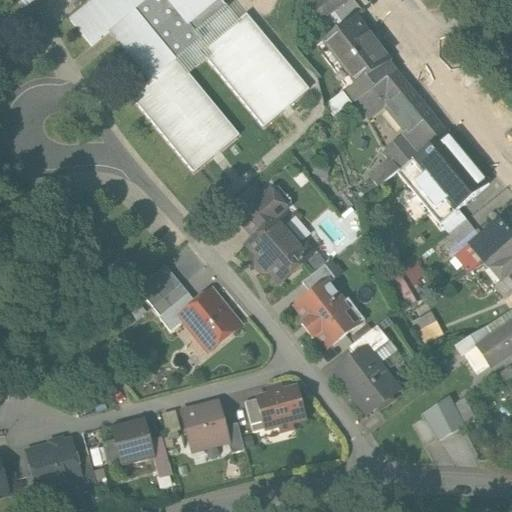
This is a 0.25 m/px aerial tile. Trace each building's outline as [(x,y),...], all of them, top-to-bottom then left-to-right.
[(17,0),(24,9),(24,10),(22,11),(24,13),(40,0),(17,0)] [(170,0),(168,2),(165,0),(97,0),(70,22),(91,47),(110,31),(151,82),(132,99),(193,175),(238,138),(188,76),(206,62),(263,129),(308,92),(245,17),(238,23),(226,8),(225,9),(218,1),(219,0),(170,0)] [(341,0),(316,0),(310,6),(319,18),(341,0)] [(354,16),(324,40),(358,85),(389,61),(354,16)] [(389,61),(358,85),(365,95),(397,70),(389,61)] [(446,132),(397,70),(365,95),(354,103),(367,119),(386,104),(405,129),(411,136),(408,139),(420,153),(446,132)] [(405,129),(381,148),(387,155),(366,172),(378,187),(396,172),(420,153),(408,139),(411,136),(405,129)] [(439,225),(457,210),(489,184),(446,132),(420,153),(396,172),(439,225)] [(69,178),(57,179),(58,197),(70,197),(69,178)] [(52,180),(34,181),(36,197),(53,196),(52,180)] [(255,186),(229,208),(237,217),(263,195),(255,186)] [(263,195),(237,217),(256,239),(277,221),(278,222),(283,219),(281,217),(287,211),(271,193),(265,198),(263,195)] [(466,219),(457,210),(439,225),(447,234),(466,219)] [(507,213),(478,236),(475,231),(451,250),(469,272),(485,262),(487,260),(511,239),(511,218),(511,219),(507,213)] [(466,219),(438,243),(446,254),(451,250),(475,231),(466,219)] [(278,222),(277,221),(256,239),(247,247),(260,262),(260,265),(263,269),(266,269),(280,285),(310,259),(311,254),(305,247),(300,247),(278,222)] [(511,239),(487,260),(485,262),(501,280),(508,274),(511,278),(511,239)] [(325,266),(302,283),(312,295),(328,283),(329,285),(335,280),(325,266)] [(173,277),(165,268),(137,291),(145,300),(173,277)] [(173,277),(145,300),(152,309),(180,286),(173,277)] [(329,285),(328,283),(312,295),(296,307),(306,321),(301,325),(312,339),(317,336),(327,350),(364,322),(348,301),(343,305),(329,285)] [(180,286),(152,309),(160,318),(188,296),(180,286)] [(196,306),(181,317),(184,322),(209,352),(239,328),(210,294),(196,306)] [(160,318),(158,320),(170,334),(184,322),(181,317),(196,306),(188,296),(160,318)] [(425,340),(443,332),(436,316),(418,323),(425,340)] [(511,323),(477,348),(490,367),(511,351),(511,323)] [(377,327),(348,349),(356,359),(367,350),(372,356),(389,344),(377,327)] [(356,359),(335,374),(366,416),(377,408),(379,411),(392,402),(389,398),(398,392),(372,356),(367,350),(356,359)] [(280,386),(266,390),(268,397),(256,400),(264,431),(306,420),(297,389),(282,393),(280,386)] [(448,399),(422,417),(437,444),(463,429),(453,408),(448,399)] [(464,401),(453,408),(463,427),(474,421),(464,401)] [(218,403),(181,413),(192,454),(228,444),(229,444),(224,428),(218,403)] [(143,423),(112,432),(122,467),(153,458),(143,423)] [(237,425),(224,428),(229,444),(228,444),(232,455),(244,452),(237,425)] [(69,443),(27,454),(32,474),(28,479),(31,492),(38,493),(38,497),(79,486),(81,486),(74,462),(69,443)] [(97,492),(88,459),(74,462),(81,486),(79,486),(82,496),(97,492)]
